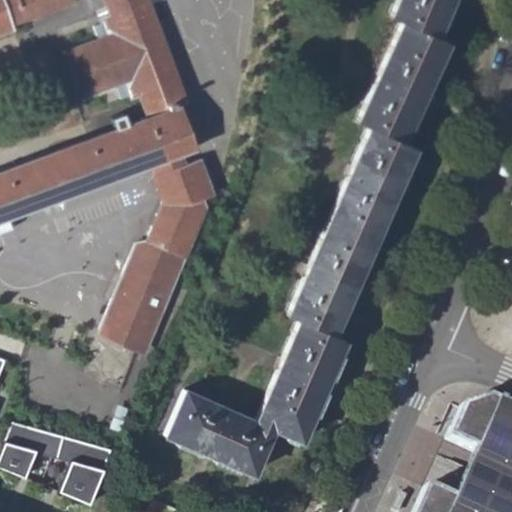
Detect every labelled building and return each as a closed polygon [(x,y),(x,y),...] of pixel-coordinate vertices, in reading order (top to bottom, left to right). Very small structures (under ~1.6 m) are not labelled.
[(0,0),(0,31),(12,27),(10,24),(73,1),(72,0),(0,0)] [(0,219),(147,165),(181,153),(193,148),(179,105),(184,103),(146,0),(103,0),(110,17),(97,21),(97,23),(89,27),(95,41),(63,53),(79,97),(110,85),(115,99),(122,96),(122,99),(137,93),(146,117),(0,170),(0,219)] [(160,434),(251,475),(269,433),(296,442),(341,340),(330,335),(411,147),(400,142),(444,41),(434,35),(448,0),(394,0),(387,16),(397,21),(353,122),(363,127),(283,315),(295,320),(251,419),(180,389),(160,434)] [(167,249),(183,256),(204,207),(199,199),(209,195),(211,190),(198,157),(187,161),(181,153),(147,165),(160,202),(150,226),(169,243),(167,249)] [(145,349),(183,256),(167,249),(169,243),(150,226),(144,239),(134,242),(96,331),(101,339),(134,353),(145,349)] [(2,269),(0,274),(0,334),(76,366),(99,309),(2,269)] [(410,511),(506,511),(511,500),(511,408),(486,397),(481,406),(473,402),(468,410),(459,405),(444,433),(442,437),(473,451),(452,499),(421,486),(410,511)] [(63,434),(12,420),(0,448),(0,463),(41,481),(63,434)] [(111,447),(63,434),(41,481),(88,500),(111,447)] [(398,494),(394,492),(387,507),(396,511),(403,496),(398,494)] [(179,511),(144,497),(137,511),(121,511),(109,507),(107,511),(179,511)]
